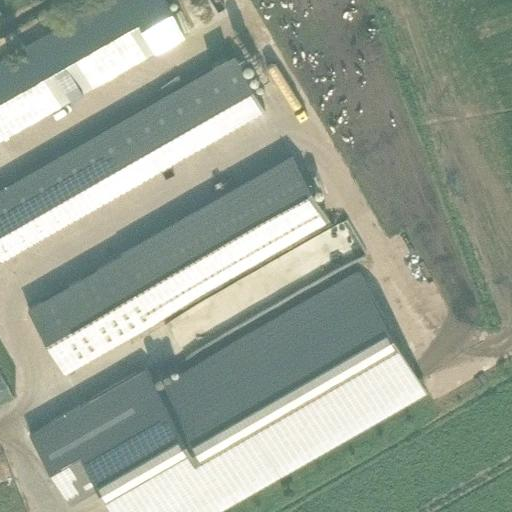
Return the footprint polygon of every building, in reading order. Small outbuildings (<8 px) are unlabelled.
[(0,141),(91,89),(186,35),(165,0),(110,0),(0,62),(0,141)] [(62,369),(327,218),(292,157),(27,308),(62,369)] [(0,258),(71,218),(41,165),(0,188),(0,258)] [(28,433),(69,504),(99,486),(114,511),(206,511),(424,388),(359,273),(158,388),(145,366),(28,433)] [(0,401),(12,394),(0,372),(0,401)]
